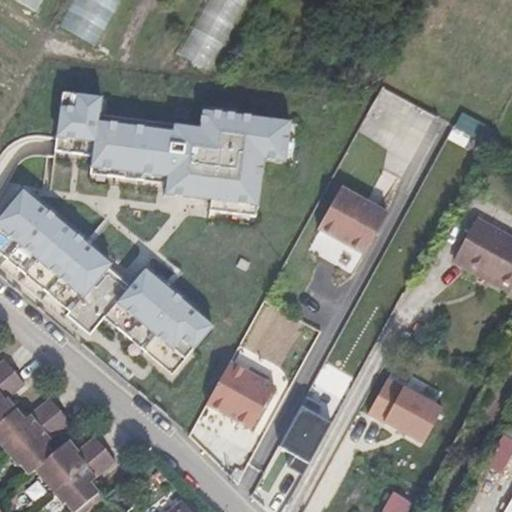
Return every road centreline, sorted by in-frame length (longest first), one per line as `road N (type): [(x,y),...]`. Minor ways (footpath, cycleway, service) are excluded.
road 1 (residential): [(0,304),(234,511)]
road 2 (unknown): [(468,511),(475,470),(511,393)]
